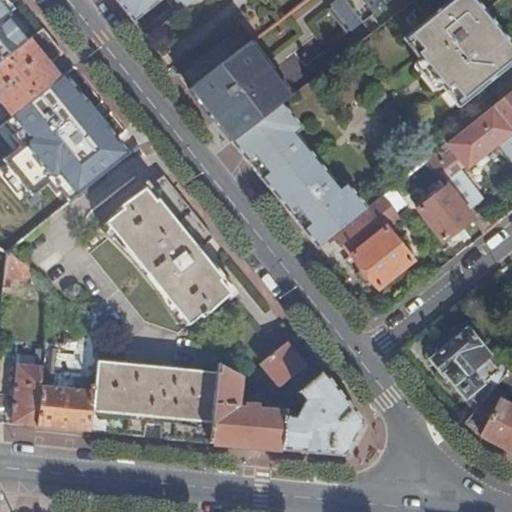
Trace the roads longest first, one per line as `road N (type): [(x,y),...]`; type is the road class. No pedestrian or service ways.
road 1 (tertiary): [(363,356),(74,0)]
road 2 (secondary): [(309,498),(0,471)]
road 3 (tertiary): [(478,511),(363,356)]
road 4 (residential): [(511,241),(363,356)]
road 5 (secondary): [(462,511),(309,498)]
